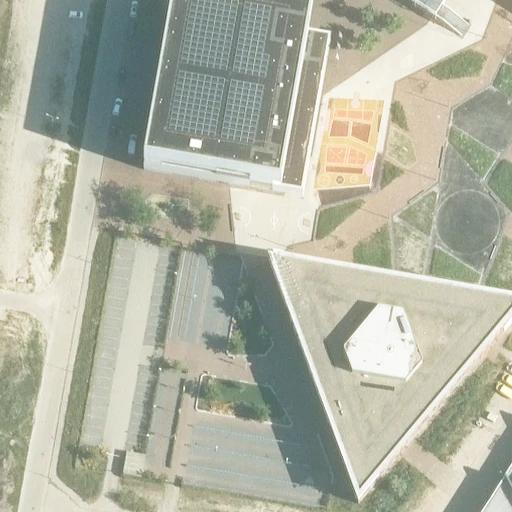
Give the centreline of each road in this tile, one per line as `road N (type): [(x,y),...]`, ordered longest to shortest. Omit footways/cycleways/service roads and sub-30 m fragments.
road 1 (unclassified): [(119,0),(29,511)]
road 2 (unknown): [(16,279),(13,228),(43,0)]
road 3 (unclassified): [(438,511),(511,387)]
